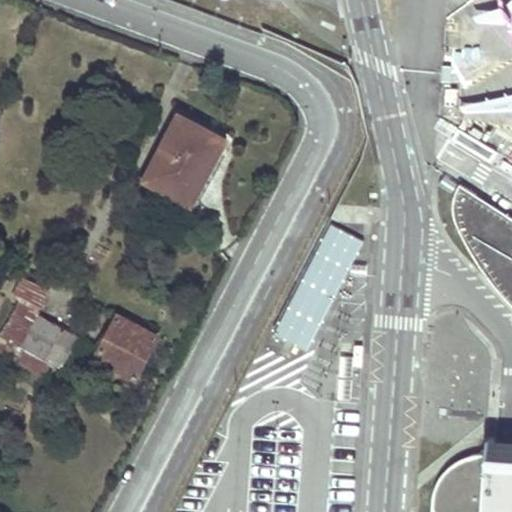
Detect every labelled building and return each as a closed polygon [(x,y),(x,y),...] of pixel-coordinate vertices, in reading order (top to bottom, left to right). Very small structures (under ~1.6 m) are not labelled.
[(213,136),(166,112),(130,178),(178,203),(213,136)] [(511,222),(465,193),(469,187),(452,176),(450,180),(448,184),(446,194),(446,207),(449,216),(456,232),(464,246),(475,262),(485,275),(494,287),(506,299),(511,304),(511,222)] [(511,214),(469,187),(465,193),(511,222),(511,214)] [(60,301),(37,290),(30,307),(53,317),(60,301)] [(148,331),(108,313),(89,353),(127,373),(148,331)] [(54,327),(33,317),(19,345),(40,356),(54,327)] [(72,336),(54,327),(40,356),(51,362),(58,347),(65,351),(72,336)] [(511,511),(511,434),(495,433),(495,428),(487,427),(485,444),(484,444),(477,444),(469,446),(462,449),(453,455),(446,461),(440,467),(436,475),(434,482),(432,492),(431,499),(430,511),(511,511)]
